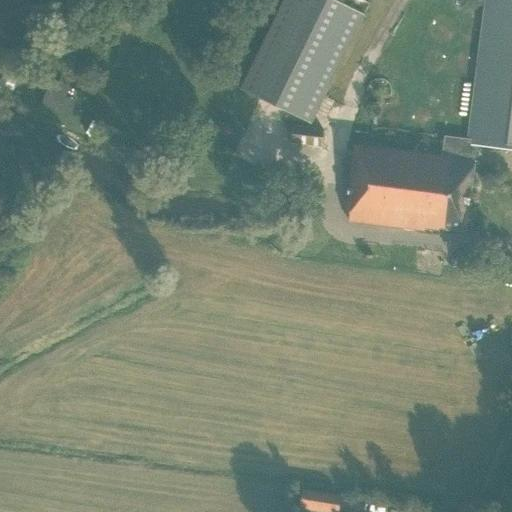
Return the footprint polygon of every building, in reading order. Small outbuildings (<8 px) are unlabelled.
[(365,15),(333,0),(283,0),(240,89),(312,124),(365,15)] [(511,0),(488,0),(471,140),(444,137),(441,156),(354,145),(346,201),(351,202),(349,220),(424,230),(424,227),(438,229),(439,228),(465,231),(475,161),(473,160),(475,146),(511,150),(511,0)] [(113,11),(106,26),(117,30),(123,15),(113,11)] [(238,114),(245,95),(214,82),(207,102),(238,114)] [(62,111),(67,97),(40,86),(34,100),(62,111)] [(290,143),(321,147),(324,130),(293,126),(290,143)] [(370,146),(371,138),(357,136),(356,144),(370,146)] [(337,511),(340,496),(313,492),(304,491),(301,509),(321,511),(337,511)]
